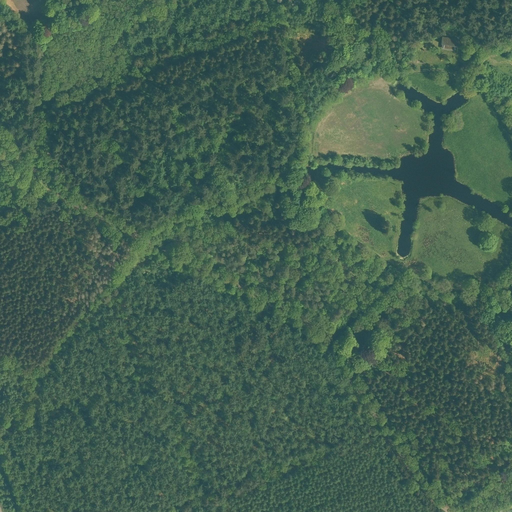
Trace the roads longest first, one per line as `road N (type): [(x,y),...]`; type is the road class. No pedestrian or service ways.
road 1 (unclassified): [(448,511),(415,478),(305,321),(68,200),(37,173),(40,69),(59,0)]
road 2 (track): [(309,165),(317,115),(340,91),(372,76),(458,75),(511,123)]
road 3 (track): [(142,238),(309,165)]
road 4 (track): [(401,271),(339,226),(309,165)]
road 5 (track): [(511,259),(490,280),(461,290),(401,271)]
